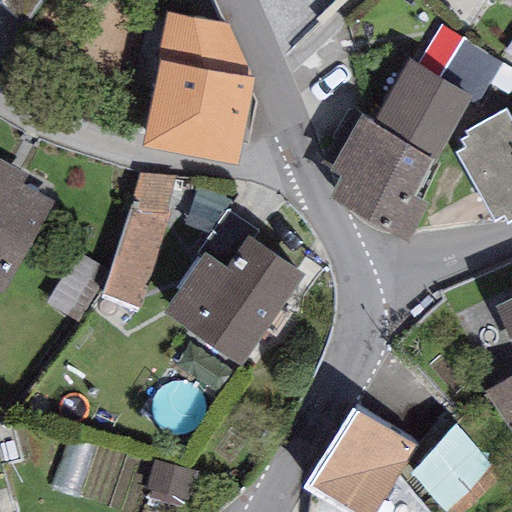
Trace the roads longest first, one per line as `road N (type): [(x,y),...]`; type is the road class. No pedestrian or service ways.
road 1 (residential): [(350,277),(232,0)]
road 2 (residential): [(265,511),(342,379),(359,330),(350,277)]
road 3 (residential): [(350,277),(511,236)]
